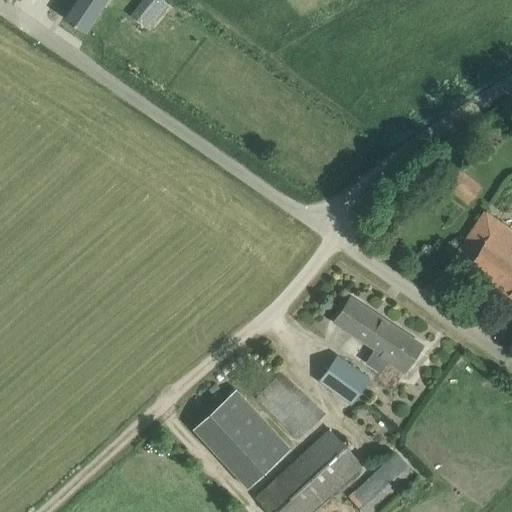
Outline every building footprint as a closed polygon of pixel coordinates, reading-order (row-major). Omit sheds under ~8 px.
[(64,17),(86,32),(107,0),(73,0),(75,1),(64,17)] [(144,0),(131,16),(149,30),(169,5),(163,0),(144,0)] [(441,180),(468,203),(481,187),(455,164),(441,180)] [(400,217),(419,233),(433,216),(414,201),(400,217)] [(511,230),(485,212),(454,257),(511,297),(511,230)] [(366,363),(381,372),(388,361),(405,372),(412,362),(423,345),(351,298),(335,322),(376,348),(366,363)] [(319,380),(352,404),(370,379),(337,355),(319,380)] [(257,397),(300,438),(324,413),(281,372),(257,397)] [(193,429),(248,488),(292,448),(237,388),(193,429)] [(256,497),(270,511),(310,511),(363,464),(330,429),(256,497)] [(349,496),(363,511),(366,511),(413,471),(396,453),(349,496)]
